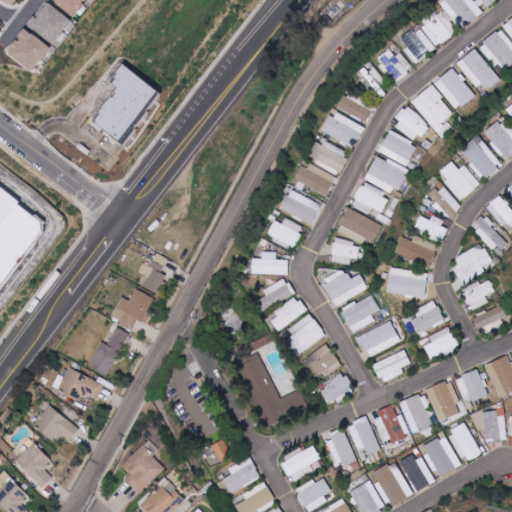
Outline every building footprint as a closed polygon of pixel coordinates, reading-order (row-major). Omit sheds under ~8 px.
[(83,0),(49,0),(75,18),(85,4),(82,2),(83,0)] [(473,0),(443,0),(439,4),(463,30),(484,12),(473,0)] [(481,0),(489,8),(497,0),(481,0)] [(71,21),(45,1),(27,26),(53,45),(71,21)] [(437,48),(453,36),(437,15),(421,27),(437,48)] [(420,28),(400,43),(417,64),(436,49),(420,28)] [(6,52),(30,72),(49,48),(25,29),(6,52)] [(511,64),(511,42),(501,29),(481,46),(502,72),(511,64)] [(413,69),(401,53),(396,57),(390,49),(377,59),(395,83),(413,69)] [(458,64),(478,88),(482,83),(488,90),(501,79),(476,49),(458,64)] [(361,75),(380,98),(392,89),(372,65),(361,75)] [(115,82),(127,66),(161,93),(137,124),(140,126),(127,144),(97,121),(123,88),(115,82)] [(477,93),(455,66),(436,81),(458,108),(477,93)] [(412,102),(435,130),(455,113),(432,86),(412,102)] [(340,109),(369,123),(376,106),(348,92),(340,109)] [(407,107),(394,125),(416,142),(430,125),(407,107)] [(366,127),(334,111),(323,132),(355,149),(366,127)] [(507,162),(511,157),(511,132),(501,119),(484,133),(507,162)] [(409,165),(418,143),(389,132),(381,154),(409,165)] [(312,162),(340,174),(350,152),(322,140),(312,162)] [(476,142),(463,153),(484,180),(498,169),(476,142)] [(366,180),(399,194),(410,170),(377,155),(366,180)] [(462,201),(481,185),(465,165),(460,170),(453,162),(439,173),(462,201)] [(301,166),(295,182),(330,195),(337,175),(311,165),(310,169),(301,166)] [(384,191),(364,182),(353,206),(370,214),(372,208),(383,213),(389,200),(382,196),(384,191)] [(0,184),(2,184),(25,202),(24,204),(46,222),(46,230),(39,239),(42,241),(0,294),(0,184)] [(436,204),(449,220),(463,208),(445,187),(439,192),(436,189),(430,194),(437,203),(436,204)] [(282,209),(313,225),(323,205),(292,189),(282,209)] [(488,207),(508,231),(511,228),(511,209),(501,196),(488,207)] [(382,223),(346,209),(337,234),(363,243),(365,239),(375,243),(382,223)] [(450,226),(433,217),(431,221),(422,216),(416,228),(442,241),(450,226)] [(509,243),(484,217),(477,224),(481,228),(476,232),(493,250),(498,245),(503,250),(509,243)] [(284,224),(277,220),(270,234),(295,247),(306,227),(288,218),(284,224)] [(413,242),(403,237),(396,252),(429,268),(439,246),(416,236),(413,242)] [(350,265),(352,258),(358,259),(360,246),(352,244),(351,246),(335,243),(331,261),(350,265)] [(461,265),(455,268),(463,285),(487,272),(484,267),(493,262),(483,244),(457,258),(461,265)] [(290,275),(290,260),(278,260),(279,252),(264,252),(264,259),(254,259),(254,274),(290,275)] [(139,272),(144,275),(140,284),(158,292),(166,275),(162,273),(169,259),(157,253),(150,267),(143,263),(139,272)] [(325,272),(328,277),(322,280),(335,306),(369,289),(361,274),(350,280),(342,264),(325,272)] [(394,297),(428,299),(430,273),(395,271),(394,297)] [(295,295),(289,279),(266,288),(273,305),(295,295)] [(489,303),(486,296),(495,292),(490,280),(463,291),(471,311),(489,303)] [(155,298),(136,290),(131,301),(121,297),(112,319),(134,329),(138,320),(147,324),(151,314),(148,313),(155,298)] [(372,315),(381,310),(373,295),(341,311),(353,333),(376,321),(372,315)] [(270,317),(278,331),(308,312),(300,299),(270,317)] [(417,332),(444,323),(438,302),(419,307),(422,317),(413,320),(417,332)] [(474,318),(480,334),(510,323),(504,307),(474,318)] [(294,335),(287,340),(300,356),(327,334),(311,314),(290,330),(294,335)] [(401,344),(393,323),(359,335),(366,356),(401,344)] [(101,342),(90,366),(109,376),(129,334),(117,328),(109,346),(101,342)] [(432,343),(425,345),(429,358),(458,349),(452,329),(429,336),(432,343)] [(381,383),(404,375),(402,367),(411,364),(406,352),(375,362),(381,383)] [(283,400),(259,356),(242,366),(246,373),(249,372),(278,423),(309,405),(300,390),(283,400)] [(58,391),(87,404),(91,395),(98,399),(105,384),(69,368),(58,391)] [(464,403),(488,397),(481,371),(457,377),(464,403)] [(321,391),(329,407),(356,392),(347,377),(321,391)] [(460,406),(453,382),(428,390),(435,413),(460,406)] [(434,426),(426,409),(431,407),(425,393),(401,404),(414,434),(434,426)] [(54,441),(60,433),(71,441),(80,428),(49,406),(34,426),(54,441)] [(397,417),(394,408),(375,414),(385,446),(411,437),(404,415),(397,417)] [(485,410),(486,441),(507,441),(506,410),(485,410)] [(351,426),(360,456),(380,450),(371,420),(351,426)] [(465,462),(482,455),(467,422),(450,430),(465,462)] [(336,467),(355,462),(348,431),(329,435),(336,467)] [(463,465),(446,435),(422,448),(439,478),(463,465)] [(220,460),(232,456),(226,439),(214,443),(220,460)] [(153,456),(158,450),(148,441),(123,467),(131,474),(125,480),(140,494),(165,467),(153,456)] [(53,461),(34,443),(16,463),(43,488),(53,477),(45,469),(53,461)] [(314,470),(311,464),(321,459),(315,446),(281,462),(288,477),(296,473),(299,477),(314,470)] [(423,457),(416,460),(413,453),(400,458),(416,492),(435,483),(423,457)] [(225,479),(231,492),(262,478),(253,457),(230,468),(233,475),(225,479)] [(414,494),(396,461),(374,473),(379,483),(374,486),(370,477),(349,489),(362,511),(379,511),(391,506),(392,507),(414,494)] [(0,475),(0,506),(5,511),(29,511),(21,503),(29,496),(5,471),(0,475)] [(325,496),(332,492),(324,477),(298,492),(308,511),(310,511),(328,502),(325,496)] [(167,480),(140,505),(145,511),(172,511),(186,500),(167,480)] [(245,501),(237,505),(240,511),(256,511),(259,511),(258,511),(261,511),(277,505),(268,483),(242,494),(245,501)] [(351,511),(345,500),(322,511),(351,511)]
